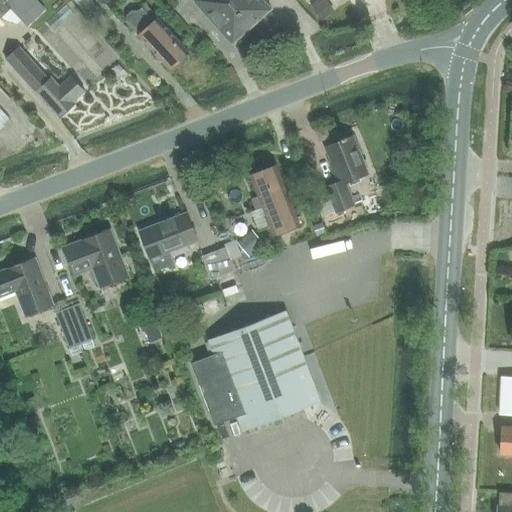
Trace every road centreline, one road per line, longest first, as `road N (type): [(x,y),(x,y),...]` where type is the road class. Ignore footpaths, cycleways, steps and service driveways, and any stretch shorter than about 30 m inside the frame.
road 1 (unclassified): [(0,209),(398,57),(465,48)]
road 2 (tertiary): [(435,511),(465,48)]
